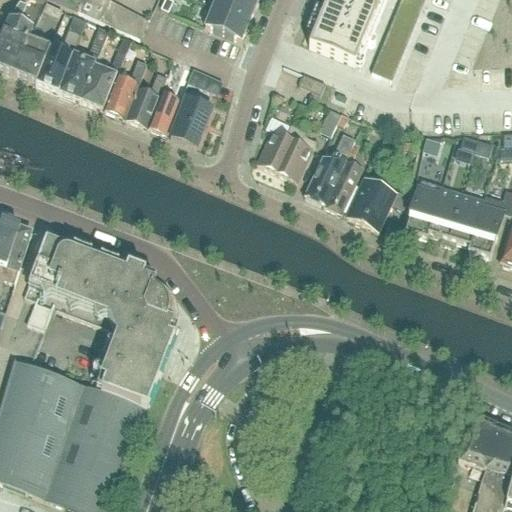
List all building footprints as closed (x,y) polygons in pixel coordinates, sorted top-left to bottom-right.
[(38,0),(77,17),(79,14),(85,1),(82,0),(38,0)] [(110,0),(85,0),(85,1),(79,14),(99,23),(110,0)] [(240,0),(217,0),(213,12),(249,27),(257,7),(240,0)] [(329,0),(319,26),(308,53),(353,72),(383,0),(329,0)] [(406,0),(404,5),(419,11),(423,0),(406,0)] [(0,77),(12,82),(22,60),(26,48),(32,32),(40,17),(39,17),(42,8),(25,1),(8,26),(0,46),(0,77)] [(160,15),(167,18),(172,7),(165,4),(160,15)] [(39,17),(40,17),(56,24),(60,16),(42,8),(39,17)] [(213,12),(204,32),(240,48),(249,27),(213,12)] [(398,13),(370,79),(378,83),(381,75),(391,80),(388,87),(389,87),(417,20),(415,20),(398,13)] [(35,91),(57,99),(72,61),(80,41),(67,36),(58,60),(48,56),(44,69),(35,91)] [(79,108),(101,117),(115,84),(115,82),(125,60),(131,48),(121,43),(116,55),(116,56),(107,79),(93,74),(79,108)] [(34,91),(35,91),(44,69),(48,56),(26,48),(22,60),(12,82),(34,91)] [(57,99),(79,108),(93,74),(95,70),(102,52),(92,48),(85,66),(72,61),(57,99)] [(101,117),(124,126),(136,97),(145,71),(136,68),(128,90),(115,84),(101,117)] [(159,102),(147,135),(165,143),(178,110),(186,90),(192,75),(184,72),(170,106),(159,102)] [(222,88),(192,75),(186,90),(216,102),(222,88)] [(124,126),(147,135),(159,102),(166,84),(156,80),(148,102),(136,97),(124,126)] [(298,93),(321,101),(325,89),(303,81),(298,93)] [(169,144),(195,154),(211,114),(185,104),(169,144)] [(328,116),(318,138),(329,143),(339,122),(328,116)] [(271,138),(256,171),(276,181),(297,134),(288,129),(282,143),(271,138)] [(297,134),(276,181),(296,190),(316,148),(304,143),(306,138),(297,134)] [(511,140),(501,141),(502,155),(511,154),(511,140)] [(460,156),(473,160),(477,147),(463,143),(460,156)] [(421,158),(435,162),(439,149),(425,145),(421,158)] [(303,204),(325,214),(345,168),(346,166),(346,165),(351,151),(341,147),(336,160),(333,158),(329,167),(322,164),(303,204)] [(477,147),(473,160),(487,164),(491,151),(477,147)] [(345,168),(325,214),(340,221),(362,176),(345,168)] [(33,170),(19,174),(27,185),(80,206),(93,202),(86,190),(33,170)] [(345,224),(347,225),(377,239),(391,209),(401,213),(404,203),(395,201),(394,202),(363,187),(345,224)] [(404,239),(425,246),(440,197),(439,197),(438,202),(417,195),(404,239)] [(439,249),(446,252),(461,203),(440,197),(425,246),(426,246),(427,241),(440,245),(439,249)] [(468,253),(480,214),(481,210),(461,203),(446,252),(454,254),(455,249),(468,253)] [(468,253),(466,258),(467,258),(488,264),(502,220),(498,220),(502,208),(484,203),(481,210),(482,210),(481,214),(480,214),(468,253)] [(6,228),(0,225),(0,286),(1,287),(13,291),(31,237),(14,231),(6,228)] [(510,272),(511,272),(511,234),(508,234),(498,268),(501,269),(502,272),(508,274),(510,272)] [(46,243),(46,244),(23,304),(34,309),(26,330),(42,337),(51,315),(107,337),(96,365),(95,364),(88,381),(92,382),(87,394),(146,416),(159,381),(177,334),(170,331),(175,320),(156,293),(153,292),(153,290),(148,282),(46,243)] [(14,369),(0,415),(0,490),(28,502),(54,511),(113,511),(146,416),(14,369)] [(511,484),(511,441),(470,422),(457,468),(484,477),(473,511),(506,511),(507,509),(505,509),(511,484)]
